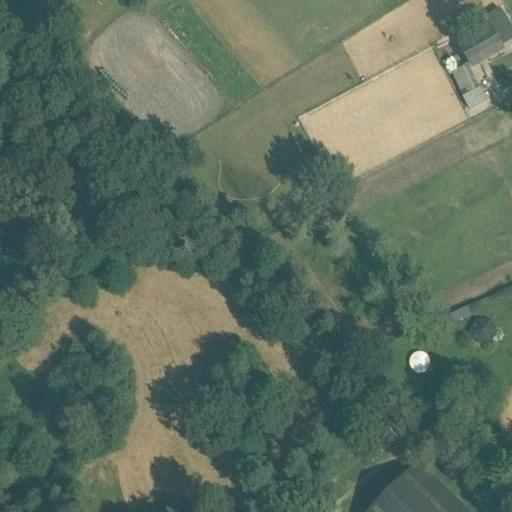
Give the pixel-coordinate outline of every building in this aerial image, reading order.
[(487,23),(456,42),(471,71),(505,51),(502,47),(493,33),(508,23),(500,9),(485,18),(487,23)] [(466,66),(450,74),(462,98),(478,90),(466,66)] [(458,312),(449,324),(462,334),(471,321),(458,312)] [(477,322),(469,333),(476,346),(490,346),(498,334),(490,322),(477,322)] [(397,441),(385,427),(369,443),(382,456),(397,441)] [(370,511),(466,511),(418,464),(370,511)]
